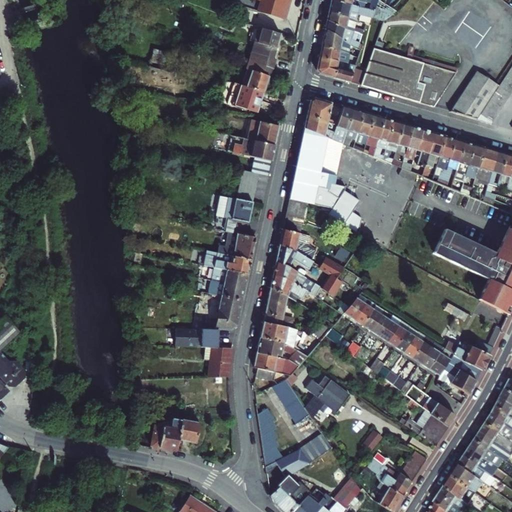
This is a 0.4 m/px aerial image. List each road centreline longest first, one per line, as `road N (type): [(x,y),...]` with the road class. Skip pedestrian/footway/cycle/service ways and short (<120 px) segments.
road 1 (residential): [(222,489),(245,457),(238,361),(300,78)]
road 2 (tertiary): [(222,489),(171,466),(0,428)]
road 3 (residential): [(511,141),(300,78)]
road 4 (secondary): [(511,340),(407,511)]
